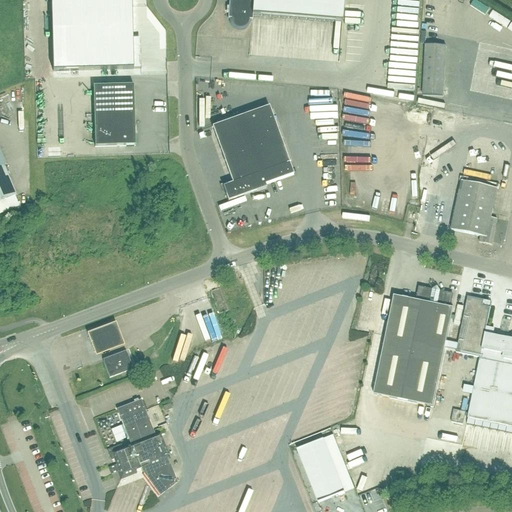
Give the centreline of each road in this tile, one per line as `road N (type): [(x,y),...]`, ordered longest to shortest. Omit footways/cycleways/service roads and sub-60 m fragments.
road 1 (unclassified): [(229,264),(291,241),(348,235),(511,273)]
road 2 (unknown): [(247,257),(263,347),(190,399),(181,503)]
road 3 (unknown): [(185,68),(328,80),(355,75),(372,57),(380,0)]
road 4 (unclassified): [(229,264),(188,156),(182,20)]
road 5 (unclassified): [(31,337),(229,264)]
road 6 (unclassified): [(97,494),(31,337)]
